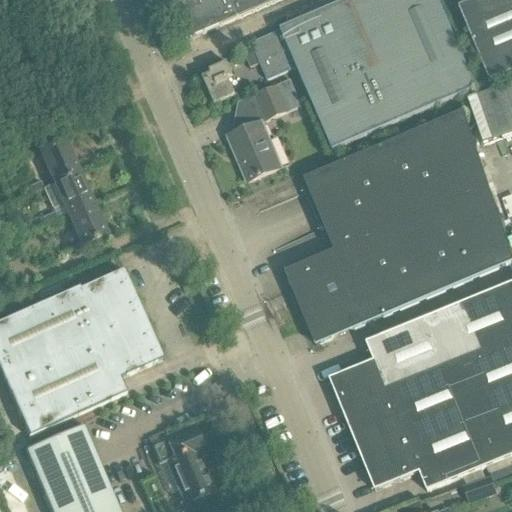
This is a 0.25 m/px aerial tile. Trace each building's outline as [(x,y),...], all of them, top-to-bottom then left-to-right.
[(168,0),(187,42),(284,0),(168,0)] [(281,33),(253,45),(256,53),(245,57),(251,70),(261,66),(267,81),(296,69),(331,152),(476,91),(437,0),(352,0),(288,27),(281,30),(280,31),(281,33)] [(511,0),(485,0),(460,10),(491,83),(511,74),(511,0)] [(278,23),(281,30),(288,27),(285,20),(278,23)] [(229,80),(233,78),(228,66),(210,73),(211,77),(203,81),(214,106),(236,97),(229,80)] [(267,122),(301,108),(290,81),(255,96),(267,122)] [(511,137),(511,86),(469,102),(485,147),(511,137)] [(334,253),(285,274),(315,347),(511,264),(511,255),(464,113),(304,180),(308,191),(305,193),(305,194),(321,231),(321,232),(321,233),(325,232),(334,253)] [(229,137),(248,186),(281,173),(262,123),(229,137)] [(54,186),(79,175),(65,143),(40,155),(54,186)] [(79,175),(54,186),(45,191),(54,211),(64,207),(69,217),(94,206),(79,175)] [(34,195),(45,191),(42,182),(31,187),(34,195)] [(94,206),(69,217),(83,249),(108,237),(94,206)] [(47,227),(59,222),(55,215),(43,220),(47,227)] [(79,290),(0,324),(0,374),(28,439),(126,396),(119,381),(162,362),(123,273),(80,292),(79,290)] [(12,286),(14,293),(27,288),(25,281),(12,286)] [(511,285),(366,344),(374,363),(329,381),(373,492),(419,474),(426,492),(511,457),(511,285)] [(82,430),(26,454),(50,511),(118,511),(83,431),(84,431),(83,427),(81,428),(82,430)] [(193,428),(166,440),(168,444),(153,450),(160,466),(168,463),(186,506),(214,494),(200,460),(205,458),(202,449),(204,448),(199,436),(197,437),(193,428)] [(511,468),(492,476),(496,487),(511,480),(511,468)] [(470,507),(498,497),(492,479),(464,489),(470,507)]
